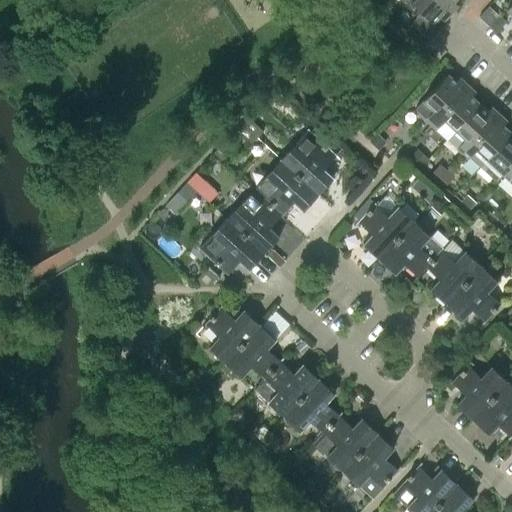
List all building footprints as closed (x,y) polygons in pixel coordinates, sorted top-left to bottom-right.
[(446,9),(436,0),(405,0),(405,1),(419,14),(411,23),(429,39),(437,31),(431,25),(446,9)] [(454,0),(436,0),(446,9),(454,0)] [(496,32),(505,21),(499,16),(490,26),(496,32)] [(424,119),(430,124),(463,88),(447,73),(423,99),(433,109),(424,119)] [(463,88),(430,124),(436,129),(445,119),(455,129),(479,103),(463,88)] [(495,117),(479,103),(455,129),(465,139),(456,148),(462,153),(495,117)] [(263,131),(246,116),(241,122),(257,137),(263,131)] [(479,166),(511,132),(495,117),(462,153),(467,159),(469,157),(479,166)] [(257,137),(241,122),(235,128),(251,143),(257,137)] [(323,169),(336,155),(308,129),(280,159),(318,194),(333,177),(323,169)] [(502,173),(511,162),(511,133),(511,132),(479,166),(495,181),(502,173)] [(223,161),(230,153),(220,145),(213,152),(223,161)] [(318,194),(280,159),(253,189),(258,193),(264,199),(281,214),(293,201),(303,210),(318,194)] [(511,162),(502,173),(511,181),(511,162)] [(437,180),(446,170),(439,164),(430,174),(437,180)] [(190,196),(199,188),(210,199),(219,191),(198,169),(181,186),(190,196)] [(453,177),(446,170),(437,180),(444,187),(453,177)] [(269,228),(281,214),(264,199),(262,200),(257,195),(258,193),(253,189),(226,218),(264,253),(279,236),(269,228)] [(467,195),(460,202),(469,210),(476,203),(467,195)] [(379,258),(413,220),(397,205),(387,216),(376,207),(379,203),(376,201),(374,203),(368,197),(353,215),(359,220),(358,221),(371,233),(362,243),(379,258)] [(264,253),(226,218),(211,234),(222,244),(212,255),(209,252),(206,255),(227,274),(239,260),(249,269),(264,253)] [(413,220),(379,258),(395,273),(404,264),(417,276),(426,267),(425,266),(435,255),(433,253),(430,256),(419,246),(430,235),(413,220)] [(444,245),(435,255),(425,266),(426,267),(439,279),(430,288),(446,303),(481,265),(464,250),(454,261),(444,251),(447,248),(444,245)] [(481,265),(446,303),(462,318),(471,309),(485,321),(503,301),(500,298),(497,301),(487,291),(497,280),(481,265)] [(208,346),(224,361),(259,324),(243,309),(234,318),(221,306),(202,326),(204,329),(207,326),(218,336),(208,346)] [(259,324),(224,361),(241,376),(250,366),(262,376),(264,378),(280,361),(267,348),(275,339),(259,324)] [(283,416),(318,378),(302,363),(293,373),(280,361),(264,378),(265,379),(262,382),(260,385),(258,384),(254,388),(283,416)] [(456,403),(472,418),(507,381),(491,366),(481,377),(470,367),(473,364),(470,361),(451,382),(464,394),(456,403)] [(334,393),(318,378),(283,416),(299,431),(309,420),(323,432),(339,415),(326,403),(334,393)] [(511,385),(507,381),(472,418),(488,433),(497,424),(510,436),(511,434),(511,385)] [(342,470),(377,433),(361,418),(352,427),(339,415),(323,432),(312,443),(342,470)] [(393,447),(377,433),(342,470),(372,497),(398,469),(384,457),(393,447)] [(418,466),(392,493),(412,511),(430,511),(456,484),(440,469),(431,478),(418,466)] [(473,498),(456,484),(430,511),(468,511),(464,508),(473,498)]
